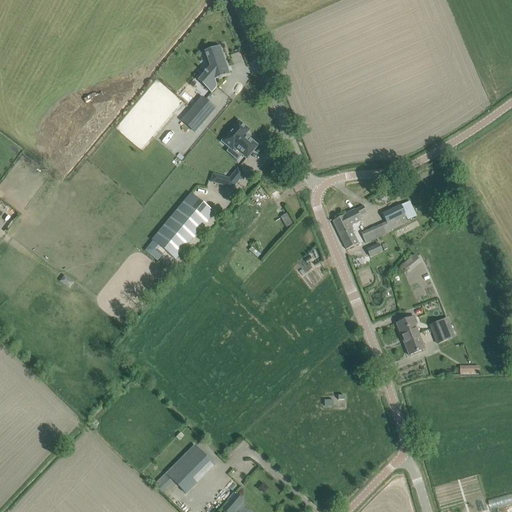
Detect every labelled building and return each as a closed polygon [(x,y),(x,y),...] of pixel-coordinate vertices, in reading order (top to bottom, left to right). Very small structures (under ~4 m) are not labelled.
[(215,65),(207,74),(205,72),(203,73),(205,75),(199,81),(207,88),(206,89),(211,93),(217,87),(214,80),(230,75),(220,46),(204,52),(205,54),(204,55),(205,55),(206,58),(205,58),(206,59),(206,58),(207,61),(213,59),(215,65)] [(242,52),(233,53),(235,62),(243,60),(242,52)] [(201,98),(181,121),(194,133),(215,109),(201,98)] [(257,146),(245,136),(249,130),(238,121),(221,142),(230,149),(231,147),(246,159),(257,146)] [(213,174),(210,182),(232,188),(243,175),(237,170),(229,179),(213,174)] [(455,180),(451,173),(440,179),(444,186),(455,180)] [(175,260),(201,228),(214,214),(191,195),(152,241),(175,260)] [(409,202),(382,214),(386,222),(390,231),(408,222),(407,221),(416,217),(409,202)] [(366,213),(363,206),(332,222),(339,236),(351,230),(353,230),(351,225),(361,220),(359,217),(366,213)] [(286,214),(280,217),(286,228),(293,224),(286,214)] [(381,224),(361,234),(365,243),(386,234),(381,224)] [(358,244),(351,230),(339,236),(346,250),(358,244)] [(382,252),(378,244),(366,250),(370,257),(382,252)] [(414,255),(399,267),(404,272),(419,260),(414,255)] [(414,318),(396,324),(408,356),(424,350),(415,325),(417,325),(414,318)] [(448,319),(430,326),(437,345),(455,338),(448,319)] [(166,475),(186,494),(214,466),(194,446),(166,475)] [(164,476),(154,487),(161,493),(171,483),(164,476)] [(224,511),(232,511),(237,508),(230,502),(222,510),(224,511)]
